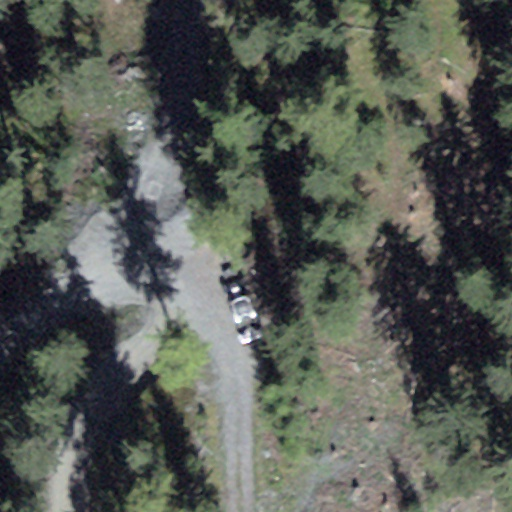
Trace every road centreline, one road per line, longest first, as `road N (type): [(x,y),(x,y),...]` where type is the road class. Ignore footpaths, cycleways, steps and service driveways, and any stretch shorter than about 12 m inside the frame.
road 1 (track): [(166,260),(12,309),(37,511)]
road 2 (track): [(166,260),(240,326),(231,511)]
road 3 (track): [(138,0),(144,205),(166,260)]
